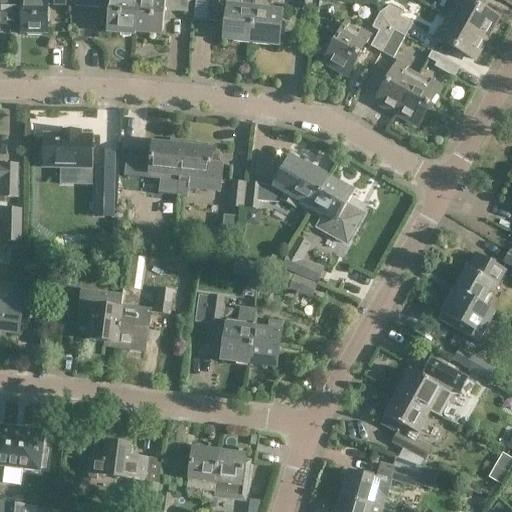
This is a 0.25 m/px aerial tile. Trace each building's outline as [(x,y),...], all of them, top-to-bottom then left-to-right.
[(0,0),(0,23),(10,24),(10,8),(10,0),(0,0)] [(47,33),(47,3),(24,2),(24,0),(10,0),(10,8),(10,24),(22,24),(21,32),(27,32),(27,35),(41,35),(41,33),(47,33)] [(135,32),(137,0),(136,0),(131,0),(75,0),(75,6),(108,9),(107,32),(135,35),(135,32)] [(137,0),(135,32),(163,34),(164,11),(187,13),(187,0),(169,0),(170,1),(162,0),(136,0),(137,0)] [(203,0),(208,1),(205,23),(217,24),(219,13),(226,14),(223,40),(232,41),(232,42),(251,44),(255,9),(254,9),(255,0),(203,0)] [(255,9),(251,44),(270,46),(279,46),(283,13),(282,13),(284,1),(272,0),(255,0),(254,9),(255,9)] [(298,0),(297,8),(310,10),(311,0),(298,0)] [(460,0),(450,19),(486,39),(498,18),(465,0),(460,0)] [(405,37),(411,26),(398,19),(402,13),(389,6),(382,11),(393,31),(405,37)] [(380,13),(372,28),(379,32),(370,47),(382,53),(393,31),(382,11),(380,13)] [(475,60),(486,39),(450,19),(453,21),(447,33),(438,28),(432,38),(441,43),(442,42),(475,60)] [(357,36),(343,28),(323,65),(326,66),(327,65),(347,76),(365,43),(367,44),(371,36),(361,30),(357,36)] [(405,37),(393,31),(382,53),(393,59),(405,37)] [(440,57),(431,52),(427,59),(436,64),(440,57)] [(415,80),(404,74),(407,68),(396,62),(392,71),(393,72),(375,103),(396,115),(415,80)] [(437,95),(442,86),(431,81),(428,87),(415,80),(396,115),(417,126),(436,94),(437,95)] [(112,215),(114,152),(91,151),(92,136),(80,136),(80,133),(61,133),(61,135),(44,135),(44,150),(40,150),(40,164),(43,164),(43,168),(61,168),(91,169),(95,174),(95,186),(94,215),(112,215)] [(184,147),(153,144),(151,162),(150,162),(149,171),(150,171),(149,174),(169,176),(167,196),(179,197),(184,147)] [(179,197),(187,198),(188,190),(220,193),(223,163),(211,162),(212,150),(184,147),(179,197)] [(330,180),(325,178),(326,177),(307,166),(306,167),(290,158),(273,187),(249,184),(246,208),(259,209),(260,201),(278,203),(280,200),(295,208),(298,201),(313,210),(330,180)] [(0,167),(0,189),(3,190),(3,198),(16,198),(17,165),(4,164),(4,167),(0,167)] [(135,172),(122,171),(119,196),(132,197),(135,172)] [(346,206),(353,193),(330,180),(313,210),(324,216),(318,228),(347,244),(363,216),(346,206)] [(232,182),(229,207),(242,209),(245,184),(232,182)] [(3,210),(2,243),(20,244),(21,210),(3,210)] [(112,240),(101,230),(95,238),(105,247),(112,240)] [(511,251),(510,251),(503,262),(511,266),(511,251)] [(475,255),(454,292),(481,307),(482,306),(489,292),(493,294),(498,287),(506,272),(475,255)] [(54,262),(39,260),(35,287),(50,289),(54,262)] [(301,262),(296,274),(318,282),(323,270),(301,262)] [(295,277),(290,289),(312,298),(317,286),(295,277)] [(170,315),(173,291),(159,289),(156,313),(170,315)] [(30,295),(0,291),(0,331),(19,334),(22,308),(28,309),(30,295)] [(454,292),(438,320),(453,329),(456,323),(467,329),(464,335),(479,343),(495,313),(482,306),(481,307),(454,292)] [(89,341),(116,344),(116,345),(121,308),(122,297),(90,293),(88,306),(80,305),(77,324),(91,326),(89,341)] [(235,363),(249,365),(254,329),(256,312),(240,310),(239,322),(227,320),(226,321),(220,320),(223,298),(211,296),(211,297),(199,296),(195,322),(207,324),(207,325),(220,327),(220,326),(226,326),(221,361),(235,362),(235,363)] [(121,308),(116,345),(116,344),(115,347),(145,351),(150,312),(121,308)] [(249,365),(262,367),(262,366),(277,368),(282,332),(281,332),(283,323),(269,321),(268,330),(254,329),(249,365)] [(453,360),(471,370),(477,359),(460,349),(453,360)] [(462,393),(468,382),(447,370),(441,382),(462,393)] [(410,372),(397,395),(430,412),(438,417),(451,394),(425,380),(427,377),(416,371),(414,374),(410,372)] [(430,412),(397,395),(381,424),(398,433),(396,437),(407,444),(404,449),(424,460),(425,461),(432,449),(416,441),(419,435),(418,435),(430,412)] [(0,467),(39,472),(40,468),(45,469),(48,450),(42,450),(44,434),(0,428),(0,467)] [(97,475),(145,481),(148,460),(130,457),(132,446),(106,442),(104,453),(92,452),(89,478),(96,479),(97,475)] [(420,467),(424,460),(404,449),(399,459),(420,467)] [(219,453),(193,450),(188,489),(204,491),(203,500),(213,501),(214,496),(215,483),(219,453)] [(242,480),(245,456),(219,453),(215,483),(214,496),(244,500),(246,481),(242,480)] [(420,467),(399,459),(396,457),(393,468),(418,475),(420,467)] [(154,511),(161,462),(148,460),(145,481),(141,511),(154,511)] [(382,510),(391,480),(415,487),(418,475),(393,468),(381,464),(378,476),(377,480),(349,472),(346,484),(344,484),(340,496),(342,496),(342,498),(371,507),(382,510)] [(160,495),(157,511),(170,511),(173,496),(160,495)] [(337,511),(381,511),(382,510),(371,507),(342,498),(341,500),(339,500),(336,511),(337,511)]
